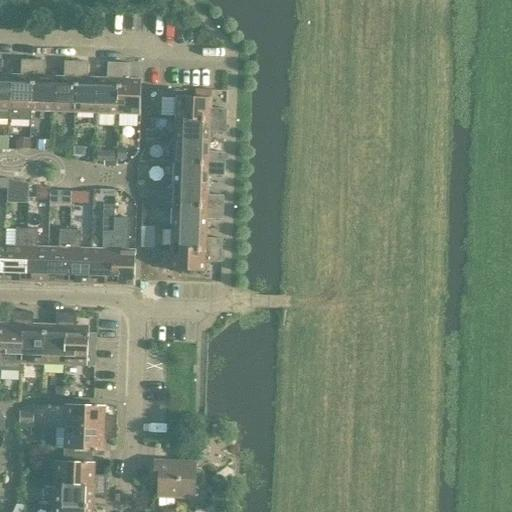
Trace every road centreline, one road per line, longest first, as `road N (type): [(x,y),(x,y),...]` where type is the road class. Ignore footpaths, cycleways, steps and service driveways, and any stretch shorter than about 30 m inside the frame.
road 1 (residential): [(0,43),(230,57)]
road 2 (residential): [(122,511),(130,305)]
road 3 (residential): [(130,305),(0,301)]
